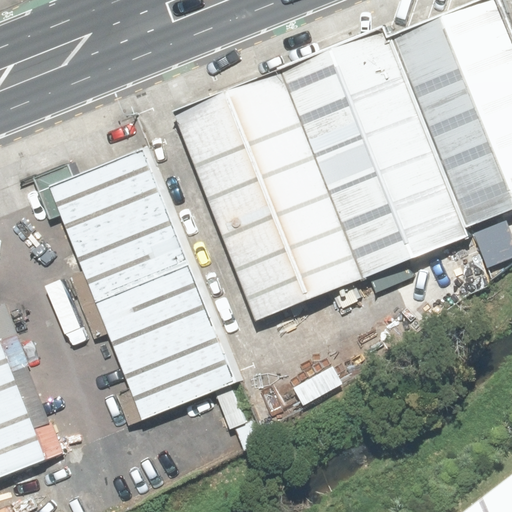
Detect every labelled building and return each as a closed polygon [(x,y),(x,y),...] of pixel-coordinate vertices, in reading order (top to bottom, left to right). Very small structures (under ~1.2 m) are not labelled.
[(511,15),(506,0),(485,0),(397,34),(469,220),(511,203),(511,15)] [(397,34),(180,114),(260,322),(474,241),(469,220),(397,34)] [(242,382),(149,147),(59,182),(151,418),(242,382)] [(0,478),(56,457),(0,315),(0,478)] [(511,511),(511,479),(469,511),(511,511)]
